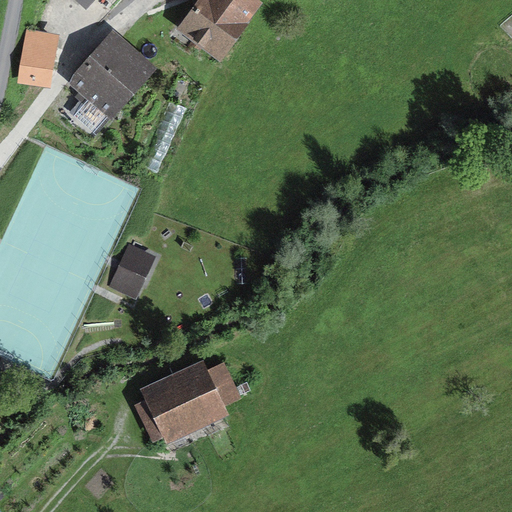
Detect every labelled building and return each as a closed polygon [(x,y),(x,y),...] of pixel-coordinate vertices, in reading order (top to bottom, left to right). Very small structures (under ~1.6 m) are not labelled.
[(96,0),(76,0),(88,10),(96,0)] [(198,0),(176,27),(217,60),(263,4),(258,0),(198,0)] [(58,33),(26,29),(18,83),(50,87),(58,33)] [(155,68),(112,31),(69,82),(112,119),(155,68)] [(129,244),(110,286),(136,298),(155,256),(129,244)] [(202,360),(139,388),(144,400),(135,404),(152,442),(162,437),(165,444),(228,415),(224,408),(223,406),(241,398),(224,361),(206,369),(202,360)]
